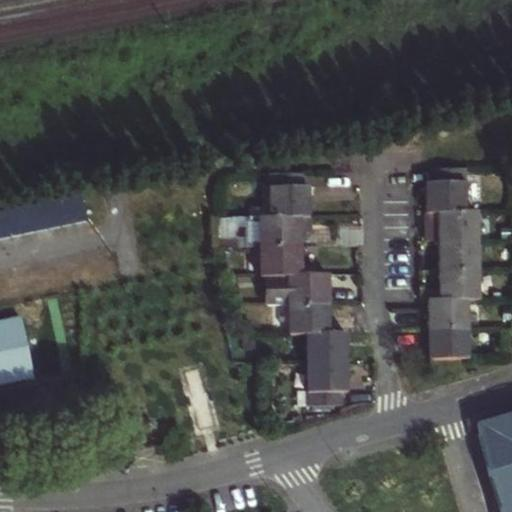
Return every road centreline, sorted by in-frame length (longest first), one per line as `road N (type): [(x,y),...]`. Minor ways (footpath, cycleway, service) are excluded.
road 1 (residential): [(0,496),(118,491),(279,456)]
road 2 (residential): [(372,164),(377,297),(394,422)]
road 3 (residential): [(394,422),(511,389)]
